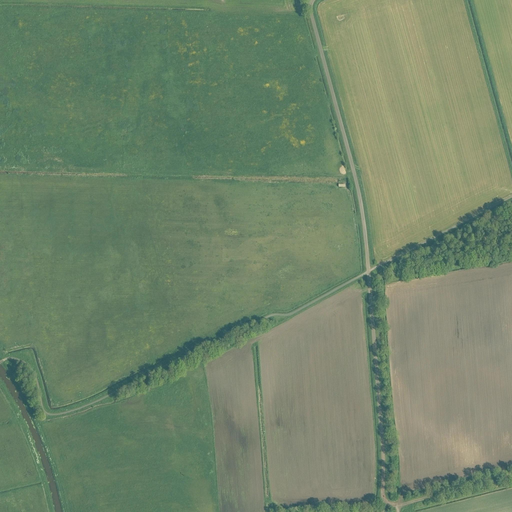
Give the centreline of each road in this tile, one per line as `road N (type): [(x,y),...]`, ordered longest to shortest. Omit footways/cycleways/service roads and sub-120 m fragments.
road 1 (unclassified): [(307,0),(357,184),(368,271)]
road 2 (unclassified): [(383,497),(368,271)]
